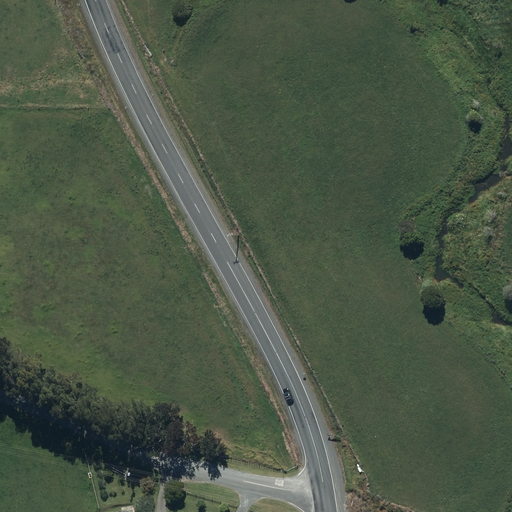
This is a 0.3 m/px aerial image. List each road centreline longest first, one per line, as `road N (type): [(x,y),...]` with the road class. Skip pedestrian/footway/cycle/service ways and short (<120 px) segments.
road 1 (secondary): [(323,489),(288,375),(134,91),(96,0)]
road 2 (residential): [(323,489),(246,482),(0,412)]
